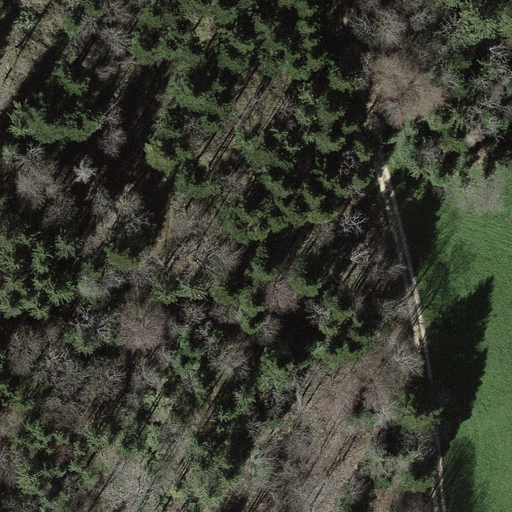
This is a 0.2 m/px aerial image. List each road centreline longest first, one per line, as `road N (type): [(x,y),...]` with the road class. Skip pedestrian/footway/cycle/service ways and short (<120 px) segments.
road 1 (track): [(342,0),(354,103),(416,336),(437,511)]
road 2 (track): [(1,0),(1,511)]
